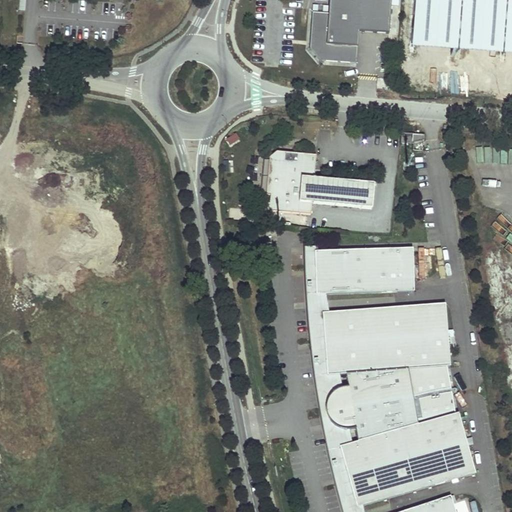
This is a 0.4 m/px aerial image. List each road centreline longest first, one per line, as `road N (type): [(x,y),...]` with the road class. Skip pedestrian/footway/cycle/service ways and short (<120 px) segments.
road 1 (tertiary): [(189,127),(198,214),(257,511)]
road 2 (residential): [(232,87),(511,114)]
road 3 (residential): [(0,71),(155,79)]
